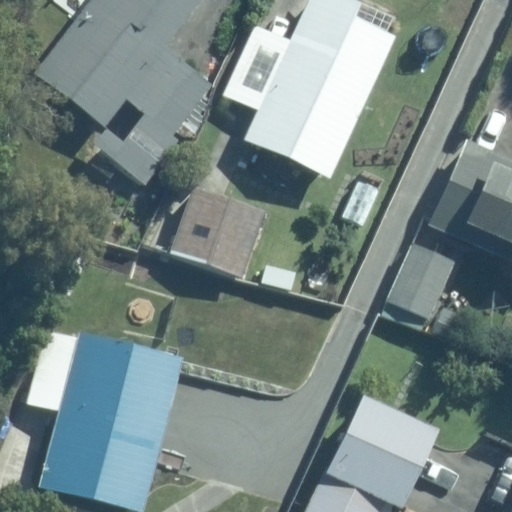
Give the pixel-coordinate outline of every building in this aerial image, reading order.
[(203,2),(200,0),(93,0),(29,79),(103,140),(127,109),(141,120),(130,133),(158,156),(212,90),(163,50),(203,2)] [(403,25),(345,0),(309,0),(244,144),(332,184),(403,25)] [(511,169),(465,147),(427,228),(511,269),(511,169)] [(452,267),(409,249),(385,306),(428,324),(452,267)] [(95,511),(149,511),(184,367),(40,334),(21,415),(59,424),(41,499),(95,511)] [(326,484),(383,511),(385,511),(405,511),(440,440),(365,403),(326,484)] [(382,511),(383,511),(326,484),(312,511),(382,511)]
